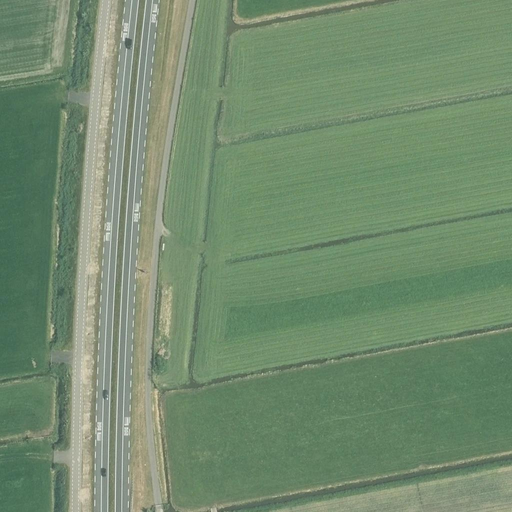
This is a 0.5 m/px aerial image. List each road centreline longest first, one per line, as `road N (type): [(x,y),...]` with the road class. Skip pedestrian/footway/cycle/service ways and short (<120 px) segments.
road 1 (track): [(159,511),(149,332),(159,207),(192,0)]
road 2 (unclassified): [(75,511),(76,378),(106,0)]
road 3 (primary): [(121,511),(127,292),(152,0)]
road 4 (primary): [(131,0),(112,201),(100,511)]
